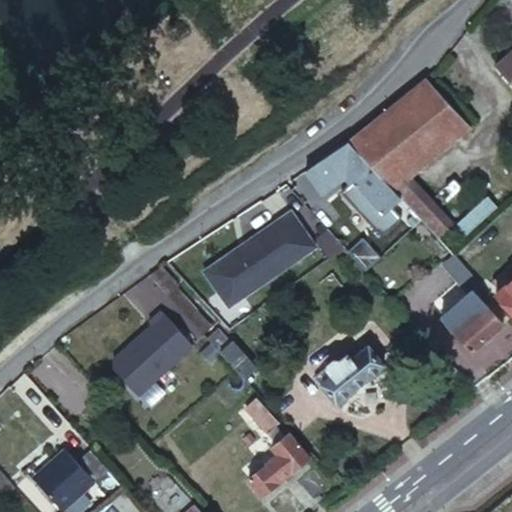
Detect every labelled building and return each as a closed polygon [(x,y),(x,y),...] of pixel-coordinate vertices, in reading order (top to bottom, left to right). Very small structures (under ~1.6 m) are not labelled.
[(511,77),(511,45),(496,60),(511,77)] [(356,131),(345,140),(390,190),(463,122),(427,78),(423,76),(356,131)] [(487,195),(456,222),(465,233),(496,205),(487,195)] [(201,266),(227,306),(318,247),(293,207),(201,266)] [(443,255),(421,275),(435,290),(457,270),(443,255)] [(493,277),(500,286),(509,278),(501,270),(493,277)] [(473,311),(488,297),(467,273),(453,288),(473,311)] [(500,286),(495,292),(511,311),(511,274),(509,278),(500,286)] [(495,304),(488,297),(473,311),(459,324),(475,340),(503,314),(495,304)] [(107,358),(139,394),(195,344),(163,308),(107,358)] [(216,350),(242,377),(253,367),(228,339),(216,350)] [(359,381),(329,408),(347,426),(393,386),(375,366),(359,381)] [(319,396),(329,408),(359,381),(352,374),(348,377),(344,374),(319,396)] [(255,431),(257,429),(266,422),(270,419),(250,396),(236,407),(255,431)] [(266,422),(257,429),(268,442),(276,434),(266,422)] [(270,453),(243,477),(258,495),(273,482),(269,478),(282,467),(286,471),(302,458),(279,431),(276,434),(268,442),(264,446),(270,453)] [(65,444),(32,473),(63,509),(97,480),(65,444)] [(137,462),(132,467),(138,474),(144,469),(137,462)]
